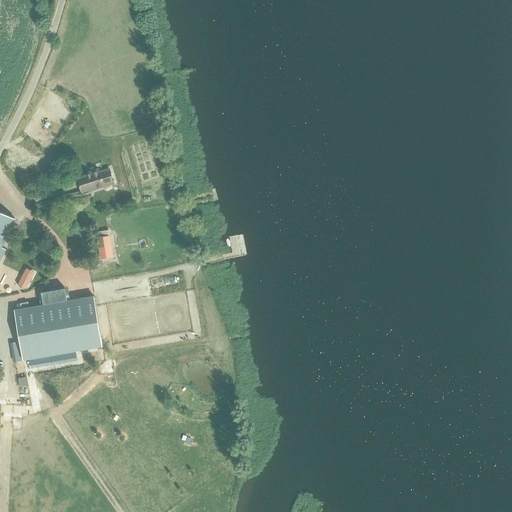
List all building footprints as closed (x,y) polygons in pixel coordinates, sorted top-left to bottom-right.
[(78,178),(82,191),(92,188),(93,190),(104,186),(103,183),(113,180),(109,169),(100,172),(99,169),(91,172),(92,174),(78,178)] [(0,261),(6,249),(1,247),(15,220),(0,211),(0,261)] [(114,235),(102,235),(103,257),(115,256),(114,235)] [(26,269),(18,286),(25,290),(34,273),(26,269)] [(65,288),(41,292),(43,304),(67,300),(65,288)] [(33,307),(15,310),(23,360),(103,346),(94,296),(33,307)] [(22,360),(19,341),(13,343),(16,361),(22,360)] [(55,354),(56,364),(80,361),(79,352),(55,354)] [(15,420),(15,406),(4,405),(3,420),(15,420)]
